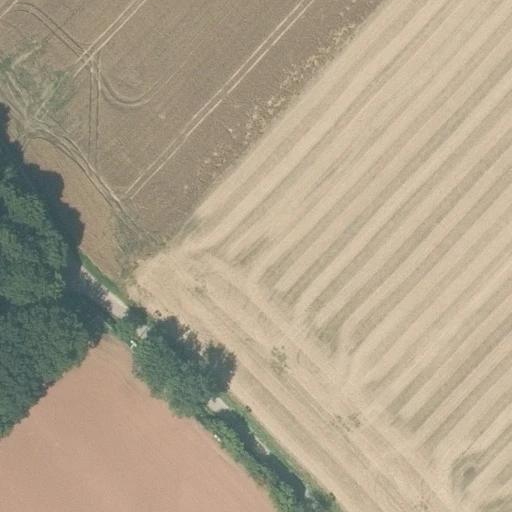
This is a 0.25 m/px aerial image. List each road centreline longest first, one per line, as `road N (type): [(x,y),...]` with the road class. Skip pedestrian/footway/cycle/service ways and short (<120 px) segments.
road 1 (unclassified): [(315,511),(99,294),(0,264)]
road 2 (track): [(55,277),(32,200),(0,163)]
